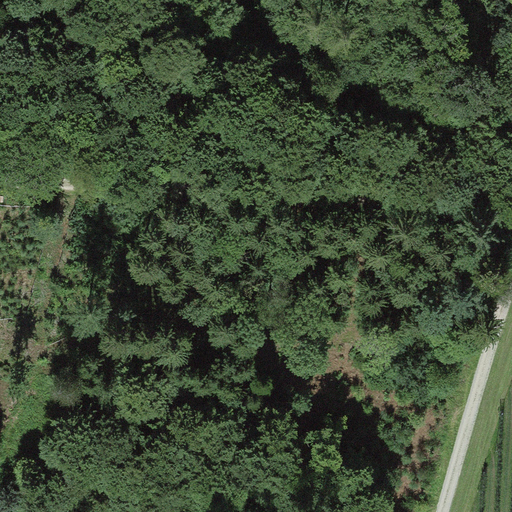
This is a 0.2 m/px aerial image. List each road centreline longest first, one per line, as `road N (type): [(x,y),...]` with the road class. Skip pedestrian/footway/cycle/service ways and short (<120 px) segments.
road 1 (track): [(511,225),(0,198)]
road 2 (track): [(511,317),(463,511)]
